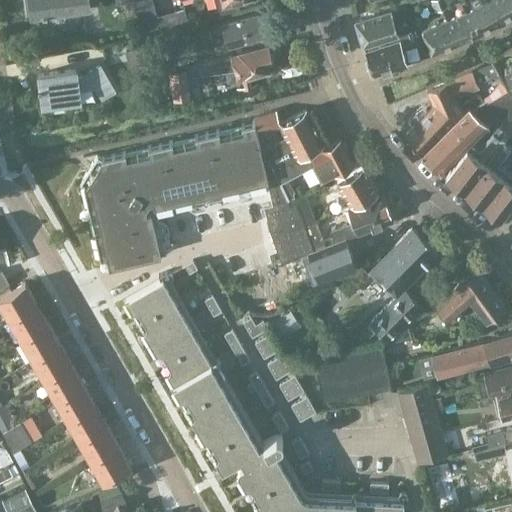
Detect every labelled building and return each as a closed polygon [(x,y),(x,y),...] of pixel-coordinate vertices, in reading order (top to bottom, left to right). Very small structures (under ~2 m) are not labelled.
[(26,0),(29,16),(90,7),(89,0),(26,0)] [(152,0),(132,0),(144,39),(189,26),(183,8),(157,15),(152,0)] [(214,0),(218,13),(239,7),(237,0),(214,0)] [(448,0),(429,0),(434,11),(450,4),(448,0)] [(478,33),(501,19),(489,0),(470,0),(473,7),(468,9),(465,10),(475,34),(478,33)] [(511,0),(489,0),(501,19),(511,12),(511,0)] [(390,8),(355,19),(362,44),(410,29),(408,21),(396,25),(390,8)] [(465,10),(443,20),(453,44),(475,34),(465,10)] [(257,11),(223,21),(208,26),(211,36),(225,31),(228,43),(264,32),(257,11)] [(431,53),(453,44),(443,20),(421,29),(422,30),(421,30),(431,53)] [(399,38),(365,50),(373,73),(407,61),(402,45),(413,41),(409,30),(398,34),(399,38)] [(244,76),(248,75),(268,70),(266,62),(272,60),(267,42),(201,61),(206,79),(239,70),(242,69),(244,76)] [(476,85),(475,82),(497,72),(491,60),(426,88),(428,93),(431,104),(426,109),(424,108),(417,115),(419,117),(403,133),(421,153),(463,111),(452,95),(476,85)] [(511,61),(502,67),(511,87),(511,61)] [(101,96),(113,90),(99,65),(87,71),(87,74),(85,76),(76,77),(75,69),(37,74),(42,104),(79,98),(77,88),(95,86),(101,96)] [(250,85),(248,75),(244,76),(242,69),(239,70),(243,87),(235,89),(238,98),(260,92),(258,83),(250,85)] [(186,70),(168,72),(172,100),(190,97),(186,70)] [(452,95),(463,111),(467,107),(470,110),(485,123),(503,114),(507,117),(511,115),(511,100),(497,72),(475,82),(476,85),(452,95)] [(467,107),(463,111),(421,153),(438,170),(468,141),(486,124),(485,123),(470,110),(467,107)] [(279,121),(290,143),(266,155),(271,166),(296,153),(297,156),(306,151),(321,143),(322,143),(305,108),(279,121)] [(257,128),(279,121),(275,109),(253,116),(257,128)] [(220,190),(243,184),(267,178),(262,157),(253,120),(240,123),(242,130),(231,132),(220,135),(218,128),(206,131),(194,134),(195,141),(184,143),(173,146),(171,139),(159,142),(147,145),(148,152),(138,154),(126,157),(125,151),(101,156),(97,154),(90,164),(88,168),(86,171),(79,182),(83,184),(89,209),(95,207),(98,218),(101,229),(94,231),(97,243),(100,255),(106,254),(109,266),(161,253),(155,229),(151,210),(146,212),(145,207),(147,204),(149,201),(153,200),(154,205),(173,200),(196,195),(220,190)] [(476,172),(501,139),(499,138),(505,131),(497,125),(492,132),(491,131),(478,148),(468,141),(456,157),(443,174),(463,189),(476,172)] [(272,168),(276,176),(278,180),(314,162),(323,179),(353,164),(340,139),(323,147),(321,143),(306,151),(297,156),(272,168)] [(481,203),(494,186),(506,170),(497,162),(509,146),(501,139),(476,172),(463,189),(481,203)] [(266,155),(262,157),(267,178),(276,176),(272,168),(271,166),(266,155)] [(337,180),(351,205),(354,204),(377,191),(363,166),(337,180)] [(499,217),(511,200),(511,199),(511,173),(506,170),(494,186),(481,203),(499,217)] [(281,260),(313,249),(304,224),(293,228),(289,219),(301,214),(296,201),(290,204),(283,190),(278,180),(276,176),(267,178),(272,202),(264,204),(268,221),(270,230),(281,260)] [(331,228),(336,240),(344,237),(391,219),(382,194),(354,204),(351,205),(347,206),(353,219),(331,228)] [(289,219),(293,228),(304,224),(301,214),(289,219)] [(315,220),(304,224),(313,249),(324,245),(315,220)] [(425,264),(435,254),(437,251),(411,226),(369,270),(384,284),(395,295),(403,287),(425,264)] [(324,245),(313,249),(281,260),(278,262),(284,279),(311,269),(309,262),(314,260),(317,269),(327,266),(330,275),(353,266),(350,257),(351,256),(344,237),(336,240),(324,245)] [(192,259),(184,264),(189,272),(197,267),(192,259)] [(0,270),(0,287),(8,283),(1,270),(0,270)] [(457,282),(433,304),(447,320),(465,305),(472,300),(485,319),(505,309),(477,270),(457,282)] [(227,463),(235,466),(238,471),(261,511),(402,511),(403,500),(307,495),(306,495),(300,491),(276,450),(273,445),(280,442),(281,435),(275,433),(258,443),(162,276),(124,298),(220,465),(221,467),(227,463)] [(0,295),(0,301),(9,318),(36,303),(24,282),(0,295)] [(395,295),(369,322),(387,340),(391,336),(396,341),(410,337),(409,331),(402,325),(421,304),(403,287),(395,295)] [(204,298),(208,306),(216,302),(212,294),(204,298)] [(216,302),(208,306),(213,314),(221,309),(216,302)] [(36,303),(9,318),(21,338),(48,323),(36,303)] [(255,323),(250,315),(242,320),(247,328),(255,323)] [(262,318),(255,323),(259,331),(267,326),(262,318)] [(21,338),(33,359),(60,343),(48,323),(21,338)] [(259,331),(255,323),(247,328),(251,335),(259,331)] [(228,340),(236,336),(231,328),(223,332),(228,340)] [(488,360),(511,353),(511,329),(483,340),(431,353),(436,373),(488,360)] [(274,339),(270,332),(262,336),(267,344),(274,339)] [(232,348),(240,343),(236,336),(228,340),(232,348)] [(267,344),(262,336),(254,341),(259,348),(267,344)] [(274,339),(267,344),(271,352),(279,347),(274,339)] [(33,359),(45,379),(71,363),(60,343),(33,359)] [(232,348),(237,356),(245,351),(240,343),(232,348)] [(267,344),(259,348),(263,356),(271,352),(267,344)] [(314,357),(322,399),(390,386),(385,363),(381,344),(314,357)] [(404,347),(405,360),(428,358),(426,344),(404,347)] [(249,359),(245,351),(237,356),(241,363),(249,359)] [(274,357),(279,365),(286,360),(282,353),(274,357)] [(266,362),(271,369),(279,365),(274,357),(266,362)] [(286,360),(279,365),(283,373),(291,368),(286,360)] [(480,395),(493,392),(511,387),(511,362),(474,372),(480,395)] [(71,363),(45,379),(56,399),(83,384),(71,363)] [(283,373),(279,365),(271,369),(275,377),(283,373)] [(247,374),(252,382),(260,377),(256,370),(247,374)] [(286,378),(291,386),(298,381),(294,374),(286,378)] [(256,390),(264,385),(260,377),(252,382),(256,390)] [(278,383),(283,390),(291,386),(286,378),(278,383)] [(295,394),(303,389),(298,381),(291,386),(295,394)] [(440,396),(431,399),(426,382),(397,391),(405,416),(433,408),(442,405),(440,396)] [(95,404),(83,384),(56,399),(68,419),(95,404)] [(269,393),(264,385),(256,390),(261,397),(269,393)] [(283,390),(287,398),(295,394),(291,386),(283,390)] [(511,387),(493,392),(494,399),(498,398),(500,403),(511,400),(511,402),(511,387)] [(273,401),(269,393),(261,397),(265,405),(273,401)] [(306,394),(298,399),(303,407),(311,402),(306,394)] [(290,403),(295,411),(303,407),(298,399),(290,403)] [(307,415),(315,410),(311,402),(303,407),(307,415)] [(2,404),(0,404),(0,426),(0,427),(11,422),(2,404)] [(107,424),(95,404),(68,419),(80,440),(107,424)] [(478,430),(477,406),(465,407),(465,430),(478,430)] [(295,411),(299,419),(307,415),(303,407),(295,411)] [(440,431),(433,408),(405,416),(411,439),(440,431)] [(275,422),(283,418),(279,410),(271,415),(275,422)] [(288,426),(283,418),(275,422),(280,430),(288,426)] [(107,424),(80,440),(92,460),(118,445),(107,424)] [(502,427),(485,432),(487,441),(488,445),(502,442),(511,439),(511,425),(502,428),(502,427)] [(446,453),(440,431),(411,439),(418,461),(421,460),(446,453)] [(296,449),(304,444),(299,436),(291,441),(296,449)] [(0,439),(0,457),(8,452),(0,439)] [(474,445),(473,445),(476,457),(504,449),(502,442),(488,445),(487,441),(474,445)] [(308,452),(304,444),(296,449),(300,456),(308,452)] [(130,466),(118,445),(92,460),(104,481),(130,466)] [(307,459),(299,464),(304,472),(312,467),(307,459)] [(330,488),(331,479),(322,479),(321,488),(330,488)] [(340,480),(331,479),(330,488),(339,489),(340,480)] [(378,491),(379,482),(370,481),(369,490),(378,491)] [(388,482),(379,482),(378,491),(387,491),(388,482)] [(25,487),(1,499),(7,511),(34,511),(36,511),(25,487)] [(128,511),(121,490),(99,498),(104,511),(114,509),(114,511),(128,511)] [(511,511),(511,496),(484,502),(485,511),(511,511)] [(55,511),(84,511),(81,501),(55,511)]
